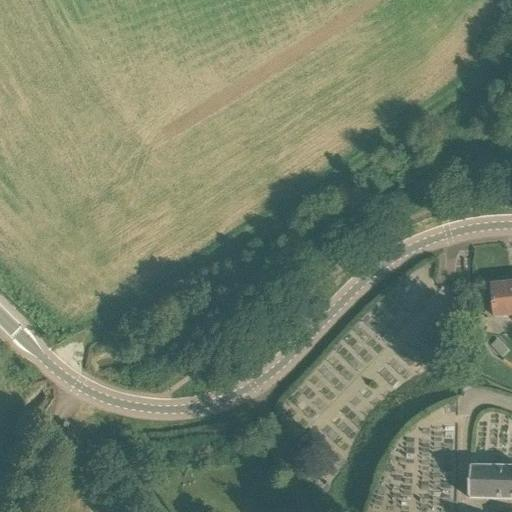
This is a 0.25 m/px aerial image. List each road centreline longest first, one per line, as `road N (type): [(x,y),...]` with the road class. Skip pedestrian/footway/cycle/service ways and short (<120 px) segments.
road 1 (residential): [(511,225),(467,229),(405,251),(276,369),(236,395),(197,406),(147,408),(103,398),(72,383),(0,316)]
road 2 (track): [(511,58),(46,362)]
road 3 (track): [(22,511),(72,383)]
